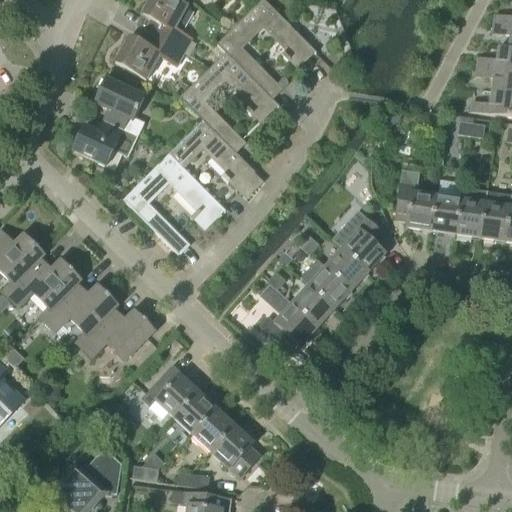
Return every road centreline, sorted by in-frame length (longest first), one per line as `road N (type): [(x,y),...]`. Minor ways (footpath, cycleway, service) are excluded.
road 1 (residential): [(388,485),(282,407),(172,300)]
road 2 (residential): [(172,300),(251,218),(332,98),(348,97)]
road 3 (residential): [(511,286),(423,272),(327,373)]
road 4 (residential): [(172,300),(26,152)]
road 5 (residential): [(26,152),(61,58),(45,36),(81,0)]
road 6 (residential): [(492,497),(511,362)]
